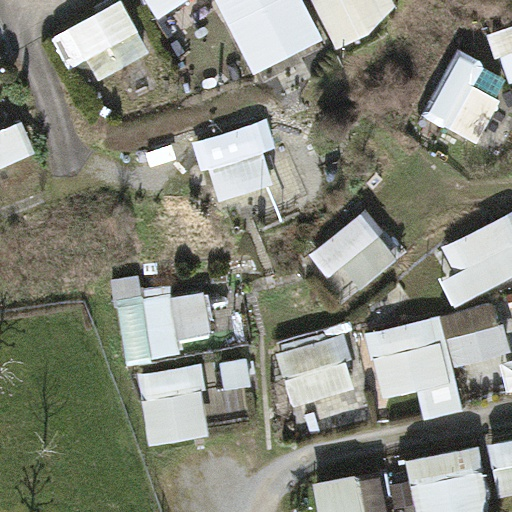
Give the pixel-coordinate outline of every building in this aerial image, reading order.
[(159,0),(169,16),(195,0),(159,0)] [(223,0),(263,80),(334,45),(311,0),(223,0)] [(317,0),(344,52),(415,16),(407,0),(317,0)] [(82,87),(155,52),(131,2),(58,36),(82,87)] [(511,20),(499,23),(511,81),(511,80),(511,20)] [(30,123),(2,133),(0,129),(0,180),(45,163),(30,123)] [(208,138),(220,203),(281,192),(269,128),(208,138)] [(316,251),(352,301),(406,262),(370,212),(316,251)] [(463,304),(511,284),(511,218),(440,245),(463,304)] [(213,324),(244,322),(242,290),(126,299),(131,362),(216,355),(213,324)] [(460,366),(511,355),(511,345),(503,303),(376,329),(395,420),(468,405),(460,366)] [(351,334),(285,348),(297,404),(363,390),(351,334)] [(211,365),(147,370),(153,445),(217,440),(211,365)] [(511,436),(495,439),(502,496),(511,494),(511,436)] [(494,511),(487,446),(415,455),(421,511),(494,511)] [(392,511),(388,470),(322,479),(326,511),(392,511)]
